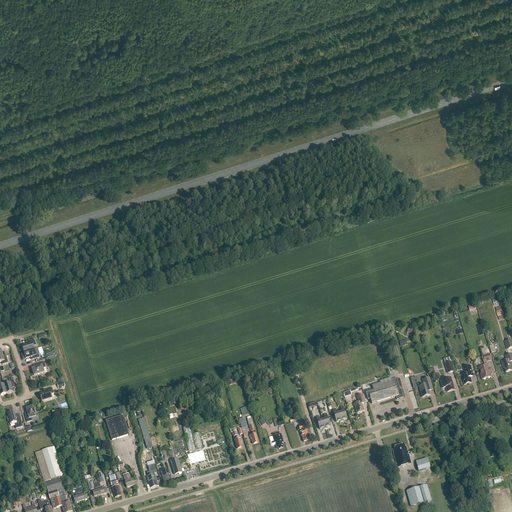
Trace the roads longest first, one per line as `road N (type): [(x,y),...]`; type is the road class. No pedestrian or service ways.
road 1 (track): [(11,339),(41,329),(67,294),(169,251),(511,147)]
road 2 (primary): [(0,246),(511,81)]
road 3 (track): [(0,216),(511,57)]
road 4 (tertiary): [(97,511),(511,388)]
